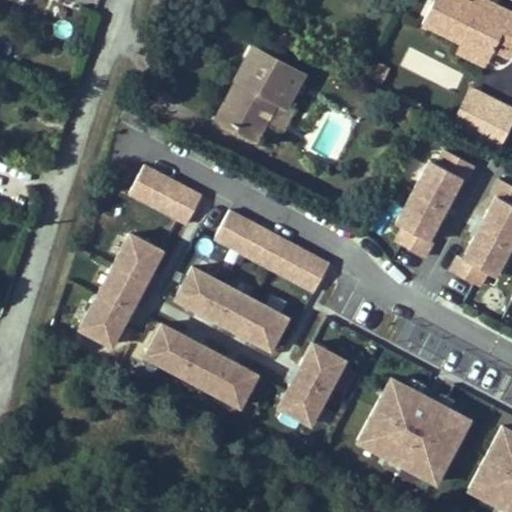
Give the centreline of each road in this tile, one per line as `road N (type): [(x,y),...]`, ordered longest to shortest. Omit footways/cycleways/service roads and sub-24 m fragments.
road 1 (residential): [(511,359),(390,296),(347,253),(119,135)]
road 2 (residential): [(0,365),(125,0)]
